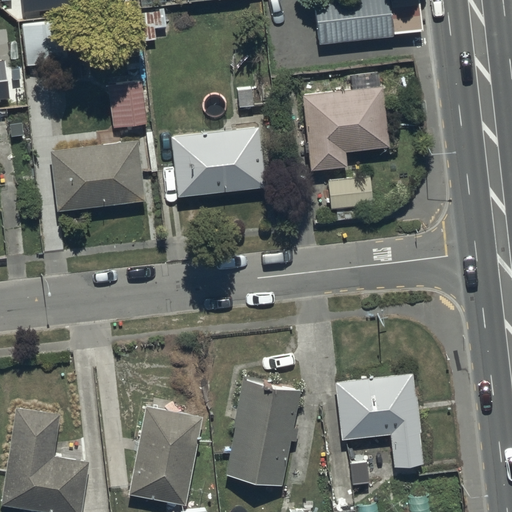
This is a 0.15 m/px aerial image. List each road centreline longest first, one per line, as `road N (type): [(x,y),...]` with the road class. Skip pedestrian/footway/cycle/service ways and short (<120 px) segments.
road 1 (residential): [(503,250),(0,305)]
road 2 (trunk): [(476,0),(503,250)]
